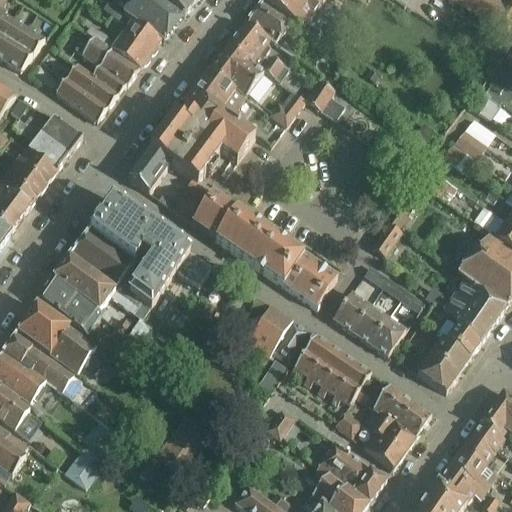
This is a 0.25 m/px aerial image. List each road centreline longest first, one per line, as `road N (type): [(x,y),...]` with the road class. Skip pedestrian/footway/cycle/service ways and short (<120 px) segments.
road 1 (residential): [(455,422),(95,175)]
road 2 (residential): [(113,151),(233,0)]
road 3 (residential): [(0,304),(95,175)]
road 4 (residential): [(113,151),(0,77)]
